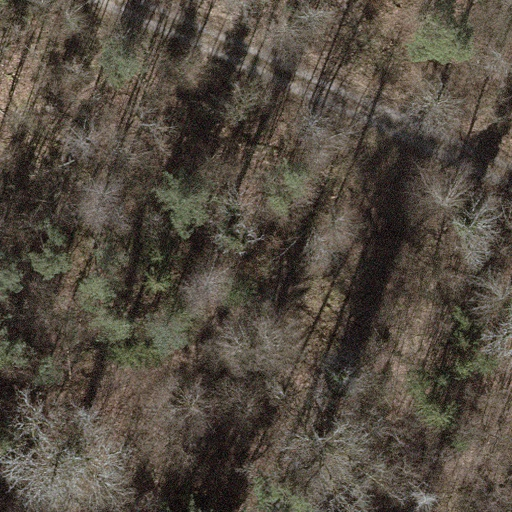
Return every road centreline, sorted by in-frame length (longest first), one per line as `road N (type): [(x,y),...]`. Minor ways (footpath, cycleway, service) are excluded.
road 1 (track): [(0,447),(461,156)]
road 2 (track): [(117,0),(511,178)]
